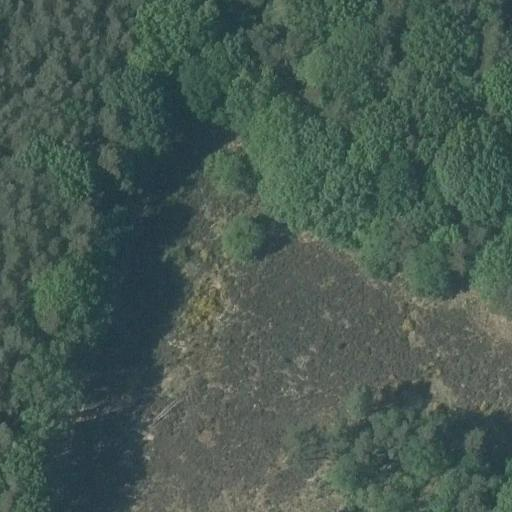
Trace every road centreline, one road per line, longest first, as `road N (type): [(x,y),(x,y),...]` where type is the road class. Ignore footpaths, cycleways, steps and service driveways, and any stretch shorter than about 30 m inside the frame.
road 1 (track): [(158,93),(136,217),(33,511)]
road 2 (track): [(0,412),(129,0)]
